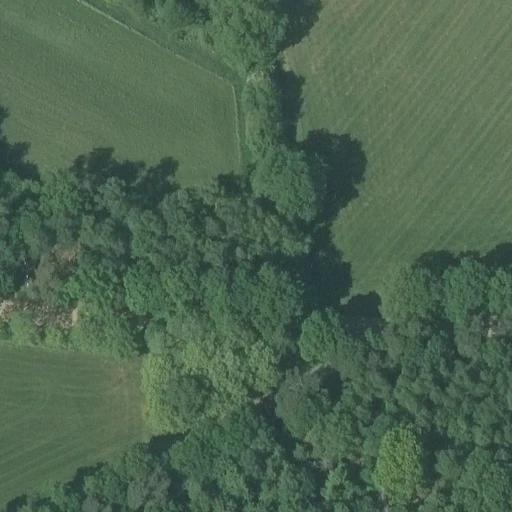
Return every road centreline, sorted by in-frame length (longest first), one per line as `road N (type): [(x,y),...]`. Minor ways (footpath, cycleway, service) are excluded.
road 1 (track): [(511,328),(71,313),(0,302)]
road 2 (track): [(22,511),(364,326)]
